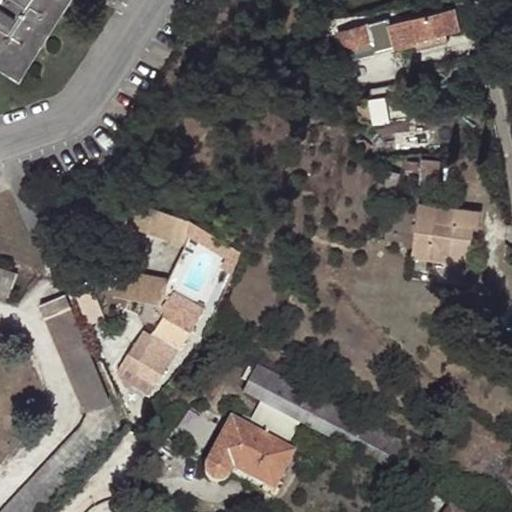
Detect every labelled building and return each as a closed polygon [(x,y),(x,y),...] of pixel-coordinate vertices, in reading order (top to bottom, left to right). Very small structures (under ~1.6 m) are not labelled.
[(0,0),(0,65),(17,76),(67,0),(0,0)] [(372,42),(344,48),(341,31),(361,26),(357,10),(340,13),(327,16),(337,62),(378,52),(375,41),(372,42)] [(392,23),(397,48),(418,45),(416,38),(445,32),(460,29),(456,10),(392,23)] [(341,31),(344,48),(372,42),(369,25),(361,26),(341,31)] [(416,38),(418,45),(446,39),(445,32),(416,38)] [(372,98),(376,122),(393,119),(389,95),(372,98)] [(407,158),(405,171),(416,172),(417,160),(407,158)] [(423,159),(420,184),(439,186),(440,162),(423,159)] [(385,168),(376,196),(391,201),(400,172),(385,168)] [(182,242),(188,221),(178,215),(128,198),(120,221),(182,242)] [(480,209),(419,200),(412,256),(449,261),(447,271),(461,273),(462,264),(468,264),(473,226),(479,226),(480,209)] [(115,291),(160,302),(167,276),(122,266),(115,291)] [(15,271),(6,268),(0,285),(0,293),(4,294),(15,271)] [(17,272),(15,271),(4,294),(9,296),(17,272)] [(0,511),(34,511),(118,426),(64,293),(38,303),(84,416),(80,428),(0,511)] [(153,328),(182,344),(192,327),(163,311),(153,328)] [(123,361),(156,382),(177,350),(142,328),(123,361)] [(156,382),(123,361),(119,367),(125,381),(146,396),(156,382)] [(241,393),(389,469),(402,445),(254,368),(241,393)] [(228,471),(242,479),(269,493),(290,454),(225,420),(201,465),(200,475),(201,478),(202,480),(205,483),(211,487),(214,487),(222,484),(224,483),(225,480),(225,479),(225,477),(228,471)] [(238,486),(242,479),(228,471),(225,477),(225,479),(238,486)]
